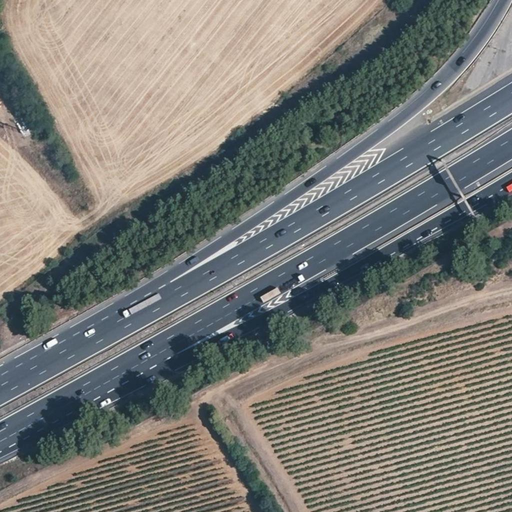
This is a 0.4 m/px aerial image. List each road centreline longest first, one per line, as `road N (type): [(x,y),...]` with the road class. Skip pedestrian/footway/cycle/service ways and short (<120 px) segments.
road 1 (track): [(511,288),(284,355),(0,500)]
road 2 (motorway): [(503,0),(424,96),(201,254),(165,299)]
road 3 (motorway): [(161,347),(511,141)]
road 4 (motorway): [(511,95),(165,299)]
road 5 (motorway): [(161,347),(214,342),(511,178)]
road 6 (motorway): [(165,299),(0,389)]
road 7 (motorway): [(0,435),(161,347)]
